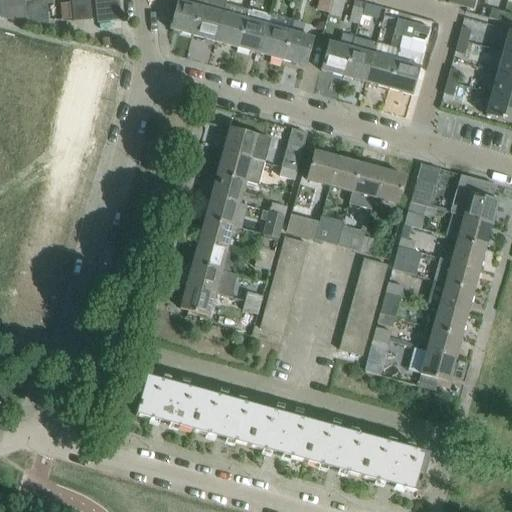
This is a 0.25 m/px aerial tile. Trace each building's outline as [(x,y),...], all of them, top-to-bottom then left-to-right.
[(33,0),(24,1),(23,8),(25,25),(48,32),(46,0),(33,0)] [(71,0),(73,22),(92,20),(89,0),(71,0)] [(94,0),(97,23),(121,21),(118,0),(94,0)] [(192,36),(202,0),(190,0),(189,5),(186,4),(177,1),(172,0),(166,0),(168,14),(173,15),(169,30),(192,36)] [(215,42),(223,14),(227,0),(225,0),(202,0),(192,36),(215,42)] [(340,20),(345,0),(331,0),(327,17),(340,20)] [(473,0),(461,0),(460,7),(473,10),(475,0),(473,0)] [(357,25),(361,10),(363,3),(354,1),(348,23),(357,25)] [(501,22),(503,13),(491,9),(488,19),(501,22)] [(511,15),(503,13),(501,22),(511,25),(511,15)] [(237,48),(245,20),(223,14),(215,42),(237,48)] [(402,37),(406,22),(397,19),(393,34),(402,37)] [(260,54),(267,26),(245,20),(237,48),(260,54)] [(411,39),(415,24),(406,22),(402,37),(411,39)] [(282,60),(290,32),(267,26),(260,54),(282,60)] [(455,40),(465,42),(469,30),(459,27),(455,40)] [(502,53),(511,55),(511,31),(508,31),(502,53)] [(305,67),(310,47),(313,38),(290,32),(282,60),(305,67)] [(103,46),(110,45),(109,38),(102,39),(103,46)] [(367,84),(374,55),(377,44),(353,38),(350,49),(343,77),(367,84)] [(465,42),(455,40),(452,52),(462,55),(465,42)] [(343,77),(350,49),(328,43),(320,71),(343,77)] [(399,48),(396,61),(388,89),(411,96),(422,55),(399,48)] [(511,55),(502,53),(497,73),(511,77),(511,55)] [(388,89),(396,61),(374,55),(367,84),(388,89)] [(444,82),(454,84),(457,72),(448,69),(444,82)] [(511,77),(497,73),(491,94),(511,99),(511,77)] [(454,84),(444,82),(441,94),(450,97),(454,84)] [(511,99),(491,94),(485,116),(511,123),(511,99)] [(271,140),(257,136),(229,129),(223,151),(265,163),(271,140)] [(296,172),(303,148),(287,144),(284,159),(281,168),(296,172)] [(259,185),(265,163),(223,151),(217,174),(245,182),(259,185)] [(329,186),(336,158),(314,152),(306,180),(329,186)] [(351,192),(359,164),(336,158),(329,186),(351,192)] [(359,164),(351,192),(348,204),(371,210),(374,199),(382,170),(359,164)] [(416,180),(410,203),(425,207),(426,207),(429,208),(436,185),(440,170),(420,164),(416,180)] [(294,181),(296,172),(281,168),(279,177),(294,181)] [(404,177),(382,170),(374,199),(397,205),(404,177)] [(239,204),(245,182),(217,174),(210,196),(239,204)] [(450,212),(450,213),(451,213),(463,217),(491,225),(497,202),(492,201),(496,185),(490,184),(460,175),(452,203),(450,212)] [(233,227),(239,204),(210,196),(204,219),(233,227)] [(287,208),(271,203),(268,213),(284,217),(287,208)] [(410,203),(407,212),(422,216),(424,211),(435,215),(437,210),(426,207),(425,207),(410,203)] [(0,439),(17,376),(36,309),(48,264),(60,222),(0,205),(0,439)] [(407,212),(404,225),(419,229),(422,216),(407,212)] [(284,217),(268,213),(266,222),(282,226),(284,217)] [(451,213),(444,236),(457,239),(485,247),(491,225),(463,217),(451,213)] [(336,246),(342,223),(320,217),(318,225),(314,240),(336,246)] [(226,249),(233,227),(204,219),(198,241),(226,249)] [(314,240),(318,225),(310,222),(305,238),(314,240)] [(358,252),(364,233),(342,227),(343,224),(342,223),(336,246),(358,252)] [(404,225),(401,234),(436,244),(439,235),(419,229),(404,225)] [(365,233),(364,233),(358,252),(368,255),(372,240),(364,237),(365,233)] [(284,238),(281,249),(304,255),(307,244),(284,238)] [(400,238),(398,247),(413,252),(416,243),(400,238)] [(457,239),(450,262),(479,270),(485,247),(457,239)] [(220,272),(226,249),(198,241),(192,264),(220,272)] [(398,247),(392,270),(406,273),(411,275),(415,276),(421,254),(413,252),(398,247)] [(272,261),(275,253),(259,248),(257,257),(272,261)] [(301,267),(304,255),(281,249),(278,261),(301,267)] [(270,272),(272,261),(257,257),(254,267),(270,272)] [(363,259),(360,271),(383,277),(386,265),(363,259)] [(439,259),(433,281),(444,284),(473,292),(479,270),(450,262),(439,259)] [(298,278),(301,267),(278,261),(275,272),(298,278)] [(214,294),(220,272),(192,264),(186,286),(214,294)] [(380,288),(383,277),(360,271),(357,282),(380,288)] [(295,290),(298,278),(275,272),(271,283),(295,290)] [(433,281),(427,304),(438,307),(466,315),(473,292),(444,284),(433,281)] [(377,300),(380,288),(357,282),(354,293),(377,300)] [(292,301),(295,290),(271,283),(268,295),(292,301)] [(404,287),(388,283),(386,293),(401,297),(404,287)] [(208,317),(214,294),(186,286),(180,309),(208,317)] [(246,293),(244,302),(260,306),(262,297),(246,293)] [(374,311),(377,300),(354,293),(351,305),(374,311)] [(398,306),(401,297),(386,293),(383,302),(398,306)] [(289,312),(292,301),(268,295),(265,306),(289,312)] [(260,306),(244,302),(241,312),(257,316),(260,306)] [(371,322),(374,311),(351,305),(348,316),(371,322)] [(286,324),(289,312),(265,306),(262,317),(286,324)] [(438,307),(432,329),(460,337),(466,315),(438,307)] [(394,318),(379,314),(376,324),(392,328),(394,318)] [(368,334),(371,322),(348,316),(345,327),(368,334)] [(283,335),(286,324),(262,317),(259,329),(283,335)] [(365,345),(368,334),(345,327),(341,339),(365,345)] [(375,328),(373,337),(388,342),(391,332),(375,328)] [(432,329),(426,352),(454,360),(460,337),(432,329)] [(386,351),(388,342),(373,337),(370,347),(386,351)] [(362,356),(365,345),(341,339),(338,350),(362,356)] [(411,357),(407,371),(420,374),(448,382),(454,360),(426,352),(423,361),(411,357)] [(379,376),(382,364),(367,360),(366,364),(364,372),(379,376)] [(191,432),(202,393),(145,377),(134,416),(191,432)] [(248,447),(258,408),(202,393),(191,432),(248,447)] [(315,424),(258,408),(248,447),(304,463),(315,424)] [(371,440),(315,424),(304,463),(361,478),(371,440)] [(428,455),(371,440),(361,478),(417,494),(428,455)]
